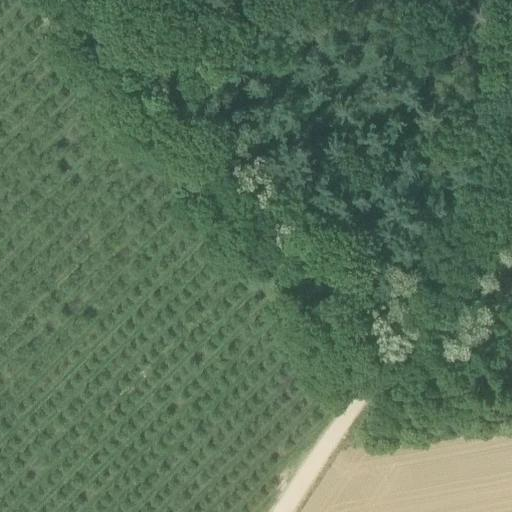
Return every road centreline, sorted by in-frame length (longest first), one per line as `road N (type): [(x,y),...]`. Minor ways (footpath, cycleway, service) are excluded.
road 1 (track): [(370,381),(59,0)]
road 2 (track): [(511,183),(370,381)]
road 3 (track): [(370,381),(279,511)]
